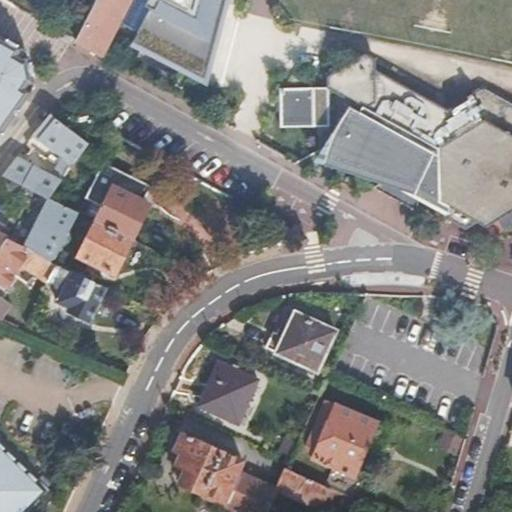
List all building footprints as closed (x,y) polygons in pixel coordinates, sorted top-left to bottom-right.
[(94,0),(73,39),(100,54),(118,22),(129,0),(94,0)] [(130,43),(201,80),(222,0),(129,0),(118,22),(136,31),(130,43)] [(0,138),(34,89),(26,55),(19,51),(7,45),(0,40),(0,138)] [(511,99),(475,79),(439,101),(369,62),(370,52),(360,47),(322,72),(322,85),(309,86),(278,86),(278,124),(310,124),(326,124),(326,148),(442,212),(442,215),(459,223),(468,216),(478,221),(490,214),(497,224),(511,214),(511,207),(508,202),(511,200),(511,99)] [(45,114),(27,137),(38,145),(66,167),(83,144),(60,126),(45,114)] [(0,172),(0,177),(40,199),(41,199),(54,183),(11,158),(0,172)] [(84,201),(75,217),(86,223),(88,220),(105,187),(137,204),(139,200),(145,189),(97,163),(79,197),(84,201)] [(88,220),(124,238),(141,206),(140,206),(137,204),(105,187),(88,220)] [(12,249),(36,265),(40,267),(44,259),(68,214),(41,199),(40,199),(12,249)] [(107,271),(124,238),(88,220),(86,223),(71,253),(86,260),(95,265),(107,271)] [(0,279),(5,273),(26,283),(36,265),(12,249),(0,241),(0,279)] [(93,270),(95,265),(86,260),(83,265),(93,270)] [(100,287),(51,262),(41,281),(55,288),(49,301),(83,318),(100,287)] [(288,314),(269,355),(308,372),(327,332),(288,314)] [(211,365),(191,409),(229,426),(249,382),(211,365)] [(381,429),(319,405),(302,449),(305,464),(338,477),(351,471),(361,443),(374,448),(381,429)] [(217,509),(223,511),(262,511),(271,494),(261,489),(260,493),(251,489),(252,485),(232,476),(237,465),(179,440),(171,457),(176,460),(171,471),(180,475),(173,490),(198,502),(200,498),(219,506),(217,509)] [(0,511),(23,511),(40,496),(0,457),(0,511)] [(168,478),(176,482),(180,475),(171,471),(168,478)] [(317,511),(326,494),(280,474),(272,493),(314,511),(317,511)]
